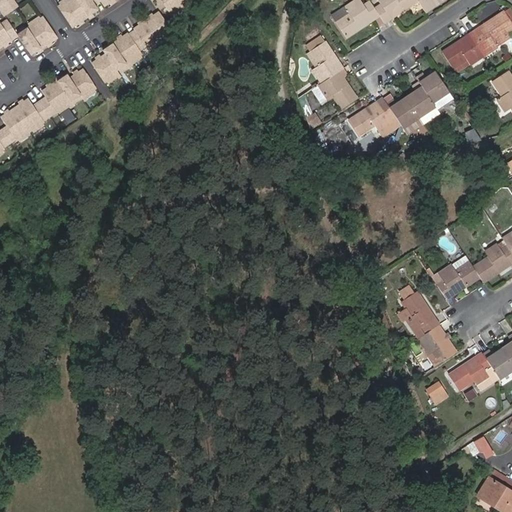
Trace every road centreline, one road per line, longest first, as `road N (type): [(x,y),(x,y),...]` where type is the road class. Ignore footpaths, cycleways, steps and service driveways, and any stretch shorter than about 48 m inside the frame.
road 1 (track): [(444,511),(288,115),(279,80),(295,0)]
road 2 (track): [(295,187),(166,202),(131,211),(112,231),(74,324),(109,511)]
road 3 (track): [(310,166),(295,187),(277,263),(185,511)]
